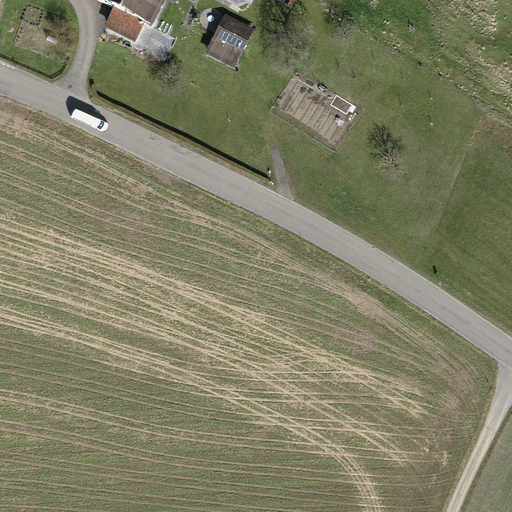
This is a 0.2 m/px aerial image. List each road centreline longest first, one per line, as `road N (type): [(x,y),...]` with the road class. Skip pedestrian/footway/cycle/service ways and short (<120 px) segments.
road 1 (tertiary): [(0,80),(230,186),(511,355)]
road 2 (track): [(511,386),(453,511)]
